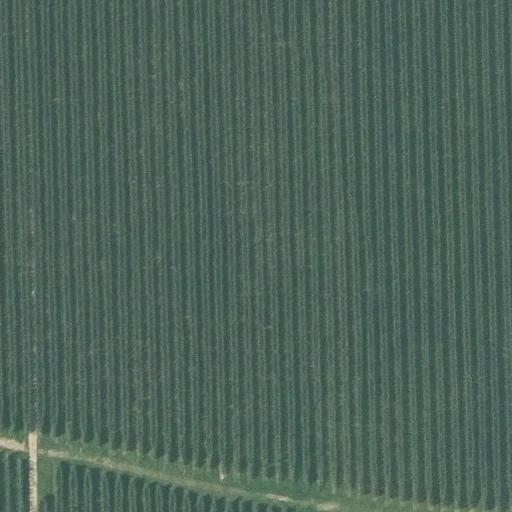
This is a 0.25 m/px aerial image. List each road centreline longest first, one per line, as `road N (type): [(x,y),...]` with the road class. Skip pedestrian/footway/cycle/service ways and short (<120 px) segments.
road 1 (track): [(23,0),(36,511)]
road 2 (track): [(0,447),(368,511)]
